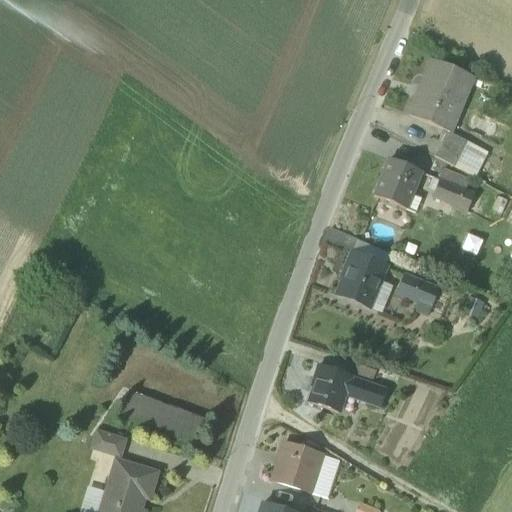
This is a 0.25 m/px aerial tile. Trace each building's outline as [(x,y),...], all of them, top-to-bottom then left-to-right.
[(409,116),(443,130),(453,106),(460,108),(472,79),(432,62),(409,116)] [(449,133),(460,108),(453,106),(443,130),(447,132),(449,133)] [(434,158),(454,169),(468,143),(449,133),(447,132),(434,158)] [(454,169),(474,180),(488,153),(468,143),(454,169)] [(374,197),(406,209),(420,172),(388,160),(374,197)] [(441,170),(437,181),(463,191),(467,180),(441,170)] [(472,194),(463,191),(437,181),(430,199),(465,212),(472,194)] [(482,242),(467,235),(460,251),(475,257),(482,242)] [(356,242),(352,253),(385,267),(390,256),(356,242)] [(336,294),(368,308),(378,283),(385,267),(352,253),(351,253),(344,269),(347,270),(336,294)] [(419,301),(431,306),(437,291),(404,277),(398,292),(419,301)] [(391,288),(378,283),(368,308),(381,313),(391,288)] [(449,295),(437,291),(431,306),(426,319),(437,324),(449,295)] [(484,305),(466,298),(460,314),(477,321),(484,305)] [(426,319),(431,306),(419,301),(413,314),(426,319)] [(308,402),(337,412),(343,394),(349,378),(349,377),(319,366),(313,381),(316,381),(308,402)] [(351,375),(368,381),(372,372),(354,366),(351,375)] [(343,394),(379,406),(384,390),(349,378),(343,394)] [(120,415),(140,422),(147,401),(128,393),(120,415)] [(204,422),(147,401),(140,422),(196,443),(204,422)] [(91,450),(118,458),(123,442),(96,434),(91,450)] [(271,482),(308,494),(320,457),(283,445),(271,482)] [(339,463),(320,457),(308,494),(327,500),(339,463)] [(100,511),(138,511),(142,499),(147,500),(155,475),(115,463),(106,494),(100,511)] [(81,511),(100,511),(106,494),(88,489),(81,511)]
